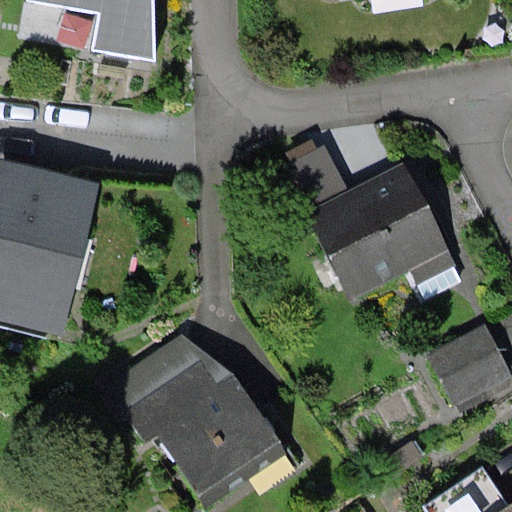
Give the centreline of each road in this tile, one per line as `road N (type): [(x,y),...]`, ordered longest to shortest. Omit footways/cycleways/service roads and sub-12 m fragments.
road 1 (residential): [(214,124),(444,90)]
road 2 (residential): [(214,124),(214,301)]
road 3 (residential): [(444,90),(511,221)]
road 4 (residential): [(210,0),(214,124)]
